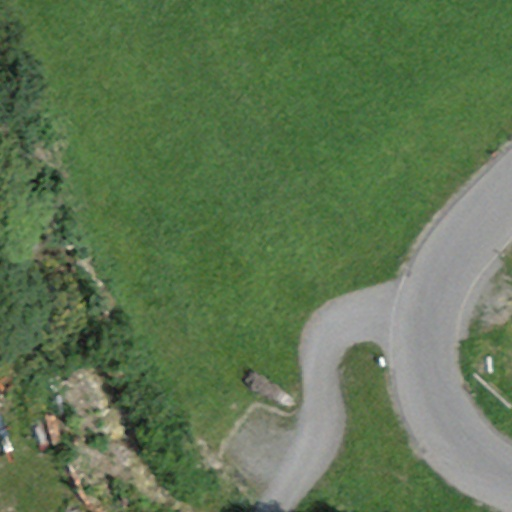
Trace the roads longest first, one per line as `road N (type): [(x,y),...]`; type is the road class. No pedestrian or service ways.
road 1 (tertiary): [(511,484),(453,443),(432,405),(423,359),(425,306),(443,266),(511,188)]
road 2 (track): [(425,306),(333,342),(321,434),(288,511)]
